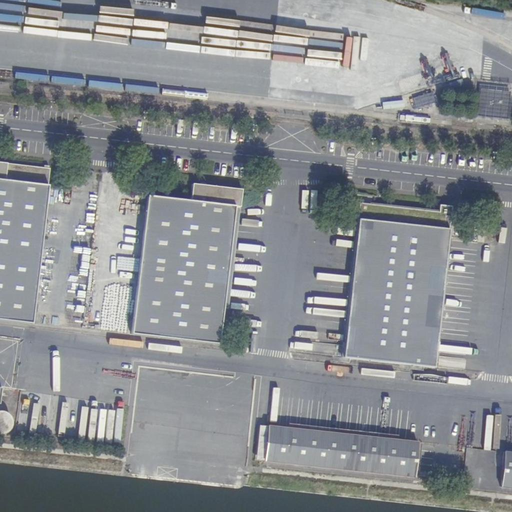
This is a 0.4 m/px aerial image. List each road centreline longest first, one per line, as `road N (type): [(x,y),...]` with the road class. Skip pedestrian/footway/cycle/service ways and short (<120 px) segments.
road 1 (unclassified): [(0,128),(289,161)]
road 2 (unclassified): [(265,369),(0,344)]
road 3 (unclassified): [(493,394),(265,369)]
road 4 (unclassified): [(289,161),(511,186)]
road 5 (unclassified): [(265,369),(289,161)]
road 6 (unclassified): [(493,394),(511,227)]
